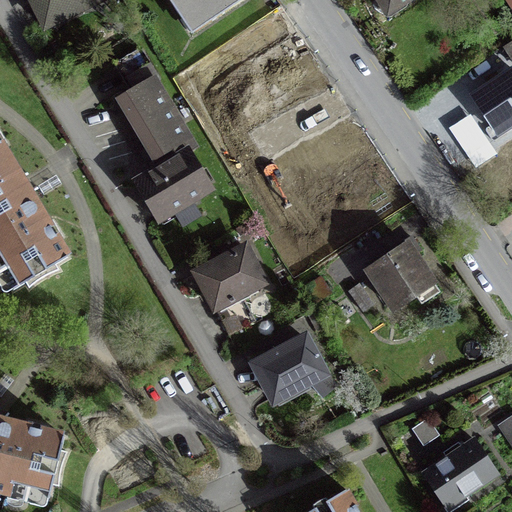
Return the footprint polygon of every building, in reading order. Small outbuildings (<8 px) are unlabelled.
[(29,0),(36,13),(35,14),(39,23),(41,23),(44,28),(100,0),(29,0)] [(165,0),(180,20),(186,16),(196,31),(192,34),(193,35),(244,0),(165,0)] [(385,0),(392,10),(406,0),(385,0)] [(134,185),(135,187),(156,222),(210,189),(189,154),(193,151),(151,81),(157,78),(147,63),(137,69),(146,85),(119,101),(160,169),(134,185)] [(511,74),(510,71),(497,79),(496,77),(486,84),(487,86),(470,97),(489,127),(485,130),(484,132),(490,142),(493,142),(511,129),(511,74)] [(51,223),(46,226),(43,221),(42,222),(43,225),(27,234),(5,197),(0,188),(0,152),(1,155),(3,154),(0,149),(0,148),(5,146),(0,137),(0,260),(5,268),(0,270),(0,280),(6,290),(10,288),(12,292),(24,284),(28,290),(40,280),(57,272),(54,267),(66,259),(55,242),(60,238),(51,223)] [(37,188),(42,197),(60,186),(54,177),(37,188)] [(244,226),(235,231),(239,237),(248,232),(244,226)] [(420,306),(438,294),(406,245),(366,272),(392,311),(414,297),(420,306)] [(227,337),(254,323),(240,296),(262,284),(243,249),(195,275),(227,337)] [(300,293),(308,306),(330,292),(321,279),(300,293)] [(362,314),(372,306),(357,285),(347,293),(362,314)] [(323,375),(303,340),(254,366),(273,402),(323,375)] [(3,376),(0,379),(0,397),(12,382),(3,376)] [(511,449),(511,417),(497,428),(511,449)] [(27,423),(25,429),(19,428),(19,429),(22,430),(17,448),(0,443),(0,492),(8,494),(10,484),(25,488),(23,498),(42,503),(43,499),(48,500),(51,486),(57,487),(60,469),(65,454),(59,452),(63,438),(43,433),(44,428),(27,423)] [(445,508),(495,475),(474,442),(459,452),(455,446),(443,454),(447,460),(423,476),(445,508)] [(356,511),(344,491),(326,502),(324,499),(317,502),(311,507),(313,510),(309,511),(356,511)]
